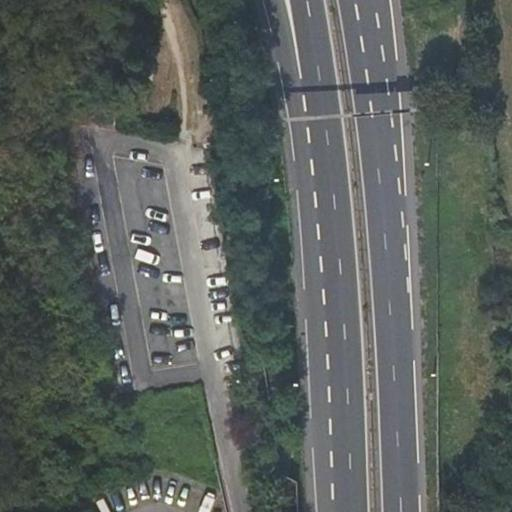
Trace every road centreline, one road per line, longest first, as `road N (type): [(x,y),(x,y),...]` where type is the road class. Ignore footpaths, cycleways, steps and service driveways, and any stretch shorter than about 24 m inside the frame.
road 1 (residential): [(208,372),(168,158),(100,140),(141,380)]
road 2 (primary): [(397,511),(387,273),(353,0)]
road 3 (primary): [(325,115),(351,511)]
road 4 (residential): [(232,511),(208,372)]
road 5 (primary): [(273,0),(291,72),(325,115)]
